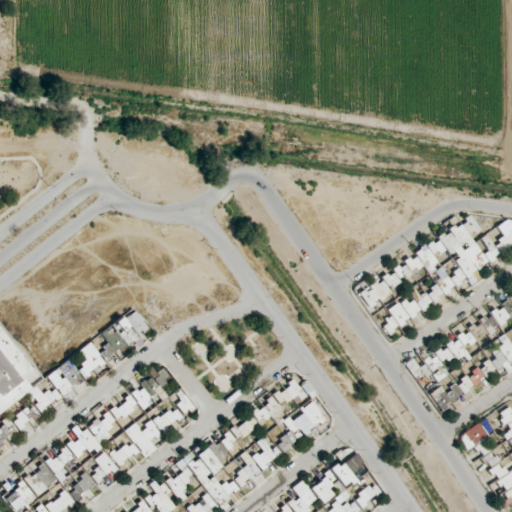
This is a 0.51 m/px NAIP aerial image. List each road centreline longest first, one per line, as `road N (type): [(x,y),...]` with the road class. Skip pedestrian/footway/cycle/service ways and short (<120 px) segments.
road 1 (residential): [(239,179),(252,180),(335,288),(484,511)]
road 2 (residential): [(193,213),(410,511)]
road 3 (residential): [(0,473),(174,336),(261,303)]
road 4 (residential): [(297,354),(96,511)]
road 5 (residential): [(88,112),(94,172),(129,208),(163,217),(193,213),(239,179)]
road 6 (residential): [(386,364),(511,270)]
road 7 (residential): [(0,285),(111,196)]
road 8 (residential): [(242,511),(350,424)]
road 9 (residential): [(440,208),(335,288)]
road 10 (residential): [(100,183),(0,262)]
